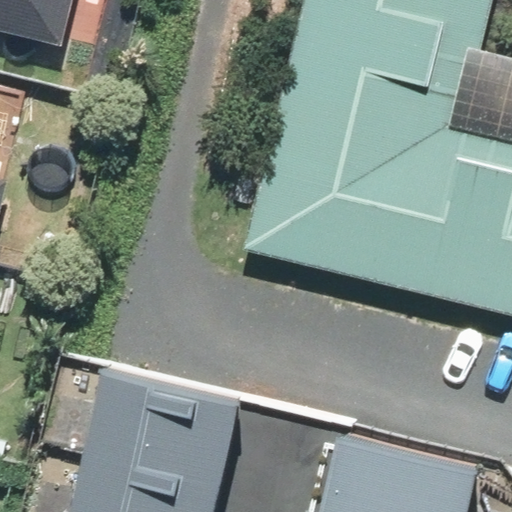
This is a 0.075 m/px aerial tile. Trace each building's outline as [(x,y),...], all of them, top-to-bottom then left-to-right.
[(0,0),(0,22),(74,41),(84,0),(0,0)] [(511,57),(480,50),(492,0),(303,0),(242,249),(511,313),(511,57)] [(0,228),(8,231),(21,178),(0,172),(0,228)] [(220,487),(241,402),(106,369),(86,455),(220,487)] [(461,511),(471,474),(340,442),(323,511),(461,511)] [(214,511),(220,487),(86,455),(71,511),(214,511)]
